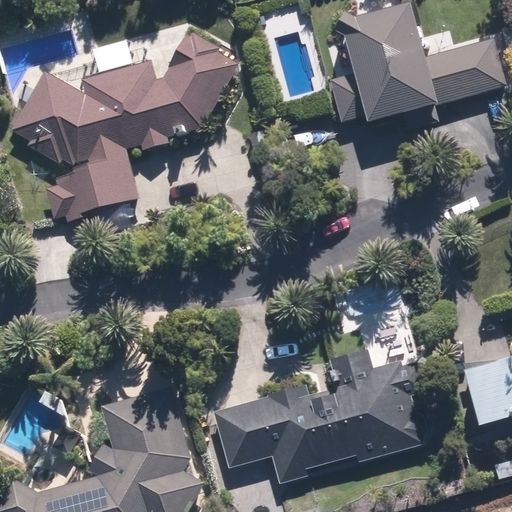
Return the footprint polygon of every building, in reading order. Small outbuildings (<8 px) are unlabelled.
[(511,0),(494,0),(498,13),(511,9),(511,0)] [(448,107),(511,88),(499,41),(435,59),(421,9),(366,25),(356,19),(345,38),(355,43),(364,76),(336,83),(347,126),(375,118),(378,130),(409,121),(412,134),(444,125),(441,113),(449,111),(448,107)] [(51,75),(28,115),(23,113),(15,126),(20,130),(17,134),(36,145),(33,150),(64,168),(67,163),(79,169),(80,167),(94,163),(95,170),(82,173),(83,177),(62,183),(63,189),(51,192),(60,223),(71,219),(73,227),(94,221),(93,216),(145,202),(131,153),(147,149),(149,153),(175,146),(174,140),(208,131),(245,68),(224,56),(226,53),(199,37),(196,40),(194,39),(169,81),(162,83),(157,64),(87,83),(91,98),(51,75)] [(269,398),(260,400),(275,458),(282,485),(309,477),(307,470),(359,457),(361,463),(427,446),(425,441),(431,432),(425,416),(417,412),(413,398),(430,393),(422,362),(404,367),(403,363),(375,370),(370,351),(331,361),(339,389),(311,397),(308,386),(269,396),(269,398)] [(511,365),(473,368),(490,435),(511,428),(511,365)] [(197,511),(211,487),(190,475),(197,462),(177,391),(107,411),(118,453),(109,447),(94,474),(103,480),(44,496),(17,481),(0,511),(197,511)] [(70,420),(64,401),(50,394),(44,405),(70,420)] [(249,465),(275,458),(260,400),(242,405),(215,413),(231,470),(249,465)] [(74,459),(86,437),(71,428),(58,450),(74,459)]
